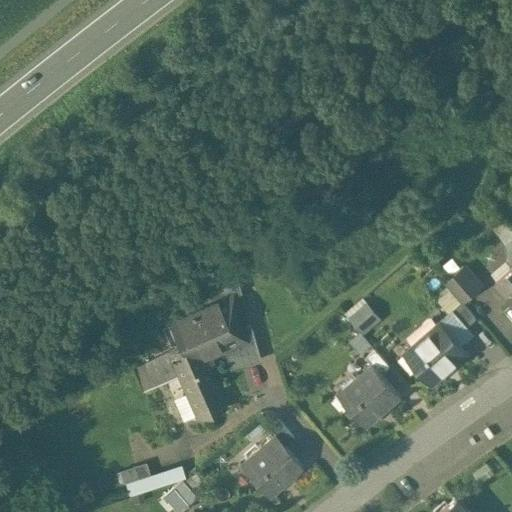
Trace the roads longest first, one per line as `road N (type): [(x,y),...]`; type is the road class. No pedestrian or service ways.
road 1 (residential): [(355,493),(511,379)]
road 2 (primary): [(149,0),(0,118)]
